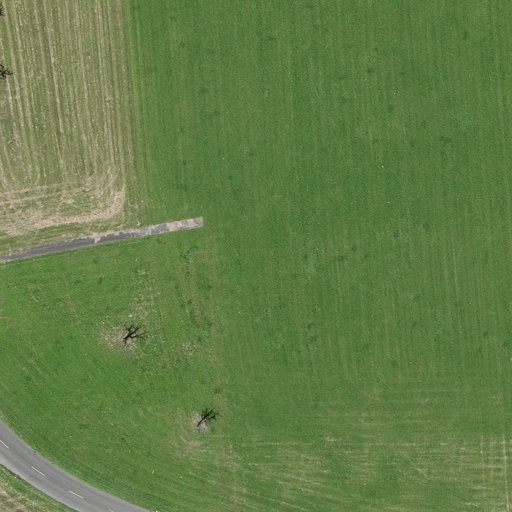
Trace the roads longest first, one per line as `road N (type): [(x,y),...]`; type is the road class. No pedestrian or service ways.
road 1 (track): [(195,222),(0,258)]
road 2 (secondary): [(117,511),(84,500),(0,436)]
